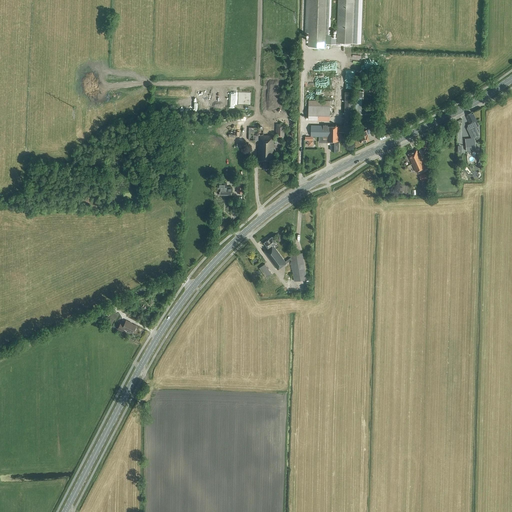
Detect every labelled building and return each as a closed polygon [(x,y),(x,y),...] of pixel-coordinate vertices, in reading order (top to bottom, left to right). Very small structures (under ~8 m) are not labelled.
[(305,0),(305,33),(309,34),(308,47),(318,47),(325,47),(325,42),(337,43),(337,40),(333,40),(333,34),(330,34),(330,0),(305,0)] [(338,0),(337,40),(337,43),(352,43),(359,43),(360,0),(338,0)] [(343,126),(339,126),(311,126),(311,136),(322,136),(322,141),(327,141),(327,142),(331,142),(331,151),(338,151),(339,139),(339,132),(351,133),(352,92),(344,92),(343,126)] [(308,117),(330,117),(330,101),(309,101),(308,117)] [(363,102),(355,102),(355,114),(363,114),(363,102)] [(476,120),(473,114),(472,114),(471,113),(467,114),(468,116),(466,117),(470,124),(467,125),(473,138),(479,135),(476,127),(479,126),(476,120)] [(285,124),(276,124),(276,137),(284,138),(285,124)] [(249,140),(251,140),(258,140),(257,161),(263,161),(263,168),(268,168),(268,166),(273,166),(273,159),(274,136),(263,135),(263,128),(249,127),(249,140)] [(366,130),(360,132),(361,136),(359,136),(360,143),(369,141),(367,134),(366,130)] [(476,150),(475,141),(475,138),(465,139),(466,151),(476,150)] [(407,154),(416,172),(425,168),(417,150),(407,154)] [(422,181),(430,178),(430,172),(419,176),(422,181)] [(231,195),(232,187),(226,187),(227,183),(218,183),(218,190),(220,190),(219,195),(231,195)] [(306,279),(302,253),(290,255),(291,257),(285,262),(273,245),(277,243),(272,237),(264,243),(268,249),(264,252),(277,270),(288,262),(291,260),(294,281),(306,279)] [(275,289),(280,285),(265,264),(259,268),(266,278),(267,278),(275,289)] [(121,323),(118,329),(122,332),(124,329),(132,333),(136,326),(130,322),(126,320),(124,324),(121,323)]
